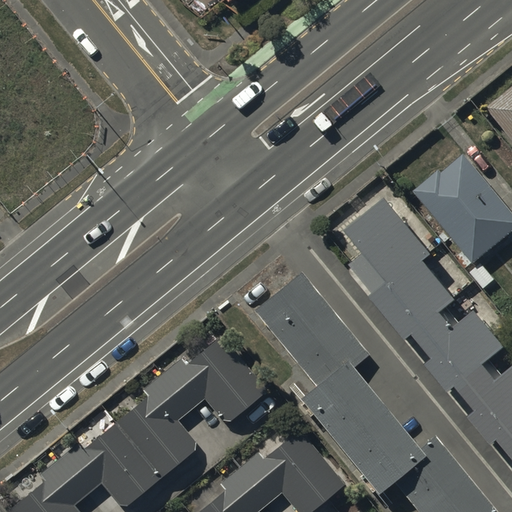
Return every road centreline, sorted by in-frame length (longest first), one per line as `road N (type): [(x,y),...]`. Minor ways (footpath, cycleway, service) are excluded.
road 1 (secondary): [(263,203),(0,419)]
road 2 (secondary): [(490,0),(263,203)]
road 3 (secondary): [(0,313),(207,144)]
road 4 (secondary): [(207,144),(382,0)]
road 5 (residential): [(207,144),(92,0)]
